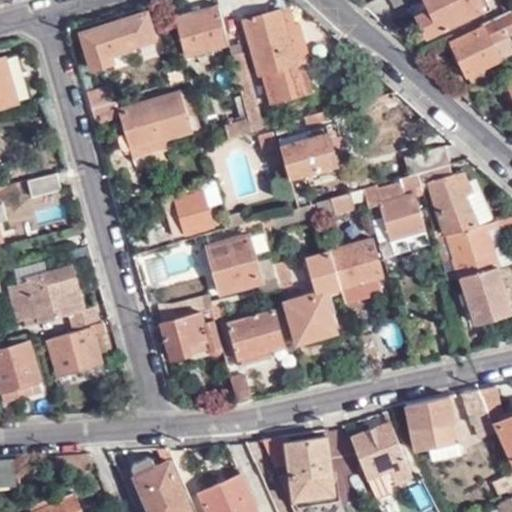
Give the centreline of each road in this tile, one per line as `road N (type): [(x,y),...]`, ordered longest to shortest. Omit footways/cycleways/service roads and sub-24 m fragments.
road 1 (residential): [(41,20),(153,426)]
road 2 (residential): [(153,426),(274,413),(511,358)]
road 3 (secondary): [(323,0),(511,170)]
road 4 (residential): [(0,440),(153,426)]
